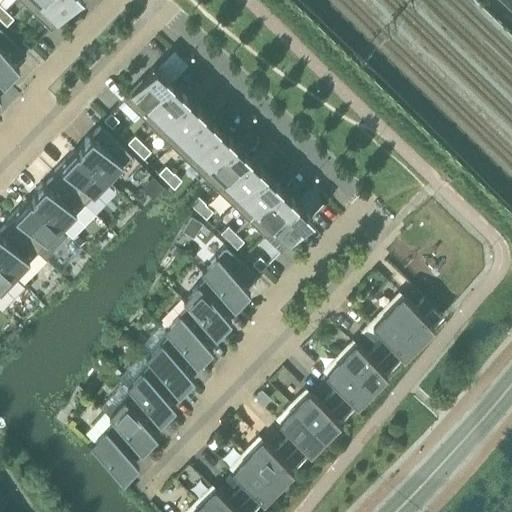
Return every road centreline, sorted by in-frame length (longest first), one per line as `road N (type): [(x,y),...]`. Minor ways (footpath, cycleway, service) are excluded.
road 1 (residential): [(207,416),(391,227),(367,203)]
road 2 (residential): [(367,203),(159,4)]
road 3 (residential): [(367,203),(271,302),(207,416)]
road 4 (residential): [(159,4),(0,169)]
road 5 (residential): [(118,0),(39,81),(0,158)]
road 6 (secondary): [(401,511),(511,384)]
